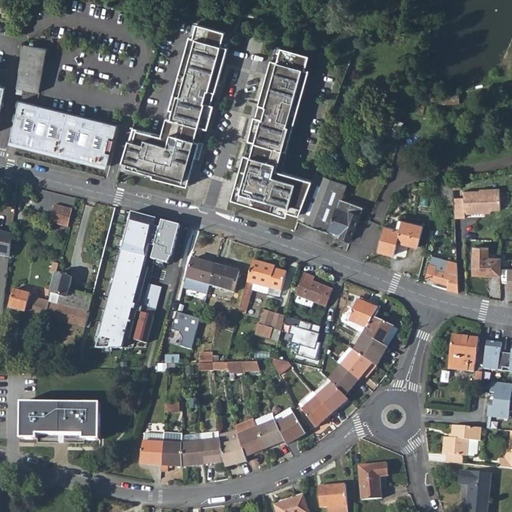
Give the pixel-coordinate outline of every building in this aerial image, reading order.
[(227,32),(196,23),(163,136),(133,129),(121,170),(196,188),(199,174),(202,175),(227,87),(219,85),(230,48),(223,46),(227,32)] [(26,46),(17,95),(22,96),(24,91),(40,94),(48,50),(26,46)] [(298,222),(328,233),(329,231),(340,200),(346,185),(334,180),(336,175),(318,169),(313,182),(282,172),(311,71),(307,70),(311,56),(277,46),(262,97),(261,97),(240,170),(239,170),(231,198),(285,216),(287,212),(301,216),(298,222)] [(459,90),(439,91),(439,104),(460,103),(459,90)] [(117,126),(38,106),(21,102),(18,113),(18,114),(15,124),(23,126),(18,143),(24,145),(108,166),(114,138),(117,126)] [(381,126),(402,132),(404,124),(384,116),(381,126)] [(18,143),(23,126),(15,124),(11,141),(18,143)] [(459,184),(443,185),(444,208),(455,207),(455,200),(454,191),(460,190),(459,184)] [(464,199),(455,200),(455,207),(456,219),(466,218),(466,215),(486,214),(486,210),(501,209),(500,189),(480,190),(480,192),(464,193),(464,199)] [(362,208),(340,200),(329,231),(340,235),(339,238),(350,242),(358,219),(362,208)] [(69,227),(73,210),(56,206),(52,223),(69,227)] [(156,225),(157,217),(136,212),(128,242),(124,248),(101,334),(99,334),(96,345),(102,346),(104,337),(112,338),(110,346),(123,347),(152,243),(156,225)] [(183,224),(163,219),(161,227),(156,225),(152,243),(157,244),(154,258),(169,261),(175,255),(183,224)] [(422,226),(401,222),(399,231),(384,228),(378,252),(394,256),(397,243),(418,247),(422,226)] [(0,255),(10,258),(13,236),(0,232),(0,255)] [(489,248),(474,247),(473,275),(500,276),(501,259),(489,258),(489,248)] [(433,256),(431,263),(448,268),(450,261),(433,256)] [(185,290),(208,296),(210,286),(216,265),(193,259),(185,290)] [(276,267),(253,261),(242,303),(249,304),(253,290),(268,294),(269,288),(282,292),(287,273),(275,269),(276,267)] [(448,285),(447,290),(460,294),(457,263),(450,261),(448,268),(431,263),(427,279),(448,285)] [(240,272),(216,265),(210,286),(234,292),(240,272)] [(310,276),(304,273),(296,295),(298,296),(315,302),(327,307),(333,290),(313,283),(308,281),(310,276)] [(73,279),(57,275),(55,283),(53,294),(68,298),(70,290),(73,279)] [(158,308),(162,286),(149,283),(145,306),(158,308)] [(280,298),(282,292),(269,288),(268,294),(280,298)] [(9,307),(44,317),(51,302),(31,297),(32,293),(13,289),(9,307)] [(94,297),(70,290),(68,298),(53,294),(51,302),(89,313),(93,300),(94,297)] [(312,309),(315,302),(298,296),(296,303),(312,309)] [(342,320),(343,324),(357,331),(364,335),(374,318),(379,310),(359,301),(357,305),(351,317),(345,314),(342,320)] [(44,317),(84,327),(89,313),(51,302),(44,317)] [(350,303),(345,314),(351,317),(357,305),(350,303)] [(254,352),(251,361),(258,361),(259,361),(274,361),(275,358),(284,323),(285,317),(264,310),(257,333),(252,351),(254,352)] [(143,311),(135,339),(149,342),(156,314),(143,311)] [(199,318),(176,312),(172,330),(179,331),(183,337),(181,345),(192,348),(199,318)] [(294,318),(285,316),(285,317),(284,323),(292,325),(294,318)] [(398,329),(374,318),(364,335),(383,346),(388,338),(392,340),(398,329)] [(299,327),(292,325),(287,341),(301,345),(298,355),(317,361),(322,343),(318,342),(321,334),(311,331),(313,324),(301,320),(299,327)] [(362,340),(356,352),(374,365),(378,367),(388,349),(383,346),(364,335),(357,331),(354,336),(362,340)] [(451,370),(476,373),(479,339),(455,336),(451,370)] [(388,349),(392,340),(388,338),(383,346),(388,349)] [(503,346),(487,344),(484,370),(504,372),(507,355),(501,355),(503,346)] [(350,348),(338,364),(343,367),(360,382),(374,365),(356,352),(350,348)] [(213,352),(200,352),(200,361),(213,361),(213,352)] [(168,355),(168,364),(169,364),(169,372),(185,372),(185,370),(185,364),(181,364),(181,355),(168,355)] [(274,361),(280,373),(291,364),(289,362),(275,358),(274,361)] [(251,361),(245,362),(246,371),(260,370),(258,361),(251,361)] [(244,362),(229,362),(230,369),(231,374),(246,373),(244,362)] [(343,367),(331,382),(347,398),(360,382),(343,367)] [(331,382),(316,394),(334,415),(350,401),(347,398),(331,382)] [(511,385),(495,383),(494,393),(498,393),(497,401),(511,403),(511,385)] [(316,394),(301,407),(317,430),(334,415),(316,394)] [(168,401),(168,411),(181,411),(181,402),(168,401)] [(492,409),(491,418),(511,420),(511,413),(511,403),(497,401),(497,409),(492,409)] [(103,406),(24,403),(23,439),(39,439),(39,435),(85,436),(85,441),(102,441),(103,406)] [(291,408),(275,416),(275,418),(286,443),(288,447),(308,436),(291,408)] [(256,416),(238,422),(239,430),(247,458),(267,450),(258,425),(256,416)] [(275,418),(258,425),(267,450),(286,443),(275,418)] [(445,438),(444,455),(448,456),(463,457),(469,457),(470,440),(481,441),(483,427),(469,426),(453,425),(452,435),(454,435),(454,439),(450,438),(445,438)] [(239,430),(222,434),(223,441),(226,464),(227,468),(248,463),(247,458),(239,430)] [(141,464),(162,466),(165,443),(165,434),(146,433),(145,442),(141,464)] [(169,467),(183,468),(184,438),(184,436),(165,434),(165,443),(162,466),(161,473),(168,474),(169,467)] [(205,466),(226,464),(223,441),(222,434),(203,436),(205,466)] [(203,436),(184,438),(183,468),(205,466),(203,436)] [(511,450),(509,450),(508,460),(502,459),(501,468),(511,469),(511,450)] [(463,457),(448,456),(448,464),(463,465),(463,457)] [(388,464),(359,467),(362,502),(382,500),(380,478),(389,477),(388,464)] [(489,511),(493,475),(462,473),(461,486),(470,487),(468,511),(489,511)] [(347,511),(346,486),(319,488),(320,509),(327,508),(327,511),(347,511)] [(307,511),(303,498),(275,508),(275,511),(307,511)]
